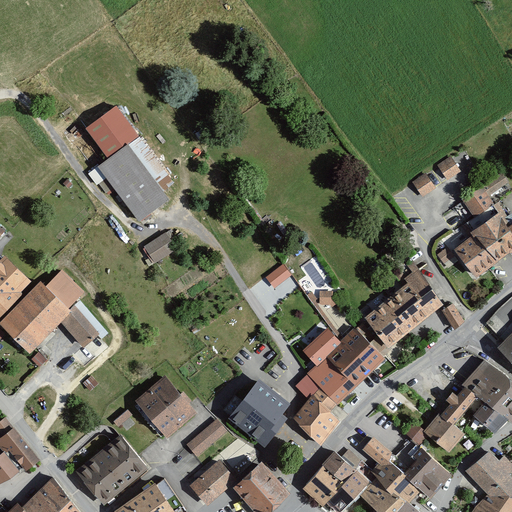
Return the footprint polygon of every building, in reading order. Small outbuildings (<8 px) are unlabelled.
[(171,178),(119,108),(88,131),(109,160),(97,170),(139,226),(170,203),(158,187),(171,178)] [(452,158),(439,165),(448,181),(461,174),(452,158)] [(425,174),(413,181),(422,196),(434,189),(425,174)] [(502,174),(480,189),(487,200),(510,186),(502,174)] [(480,189),(462,200),(474,217),(491,206),(487,200),(480,189)] [(467,231),(470,236),(496,262),(511,252),(511,236),(507,228),(496,209),(467,231)] [(173,250),(163,235),(143,250),(153,265),(173,250)] [(470,236),(451,249),(458,258),(475,278),(496,262),(470,236)] [(458,258),(451,249),(439,258),(446,267),(458,258)] [(2,254),(0,256),(0,313),(31,284),(2,254)] [(444,306),(411,263),(399,272),(408,285),(363,319),(386,349),(444,306)] [(283,265),(266,277),(276,290),(292,276),(283,265)] [(38,282),(0,321),(0,325),(29,354),(59,323),(79,303),(87,295),(60,269),(43,287),(38,282)] [(294,310),(287,300),(278,307),(285,316),(294,310)] [(112,341),(79,303),(59,323),(81,348),(73,355),(84,369),(112,341)] [(462,325),(450,309),(439,317),(451,333),(462,325)] [(385,361),(354,329),(294,386),(306,398),(316,389),(334,407),(336,409),(385,361)] [(511,363),(511,329),(495,346),(511,363)] [(459,385),(462,387),(474,397),(482,403),(488,408),(505,389),(506,385),(506,380),(505,376),(481,360),(459,385)] [(511,421),(511,383),(505,376),(506,380),(506,385),(505,389),(488,408),(502,419),(510,423),(511,421)] [(194,416),(164,377),(134,401),(165,440),(194,416)] [(286,405),(254,382),(227,420),(265,448),(285,421),(278,416),(286,405)] [(439,412),(436,415),(451,426),(474,397),(462,387),(453,396),(448,392),(442,400),(446,404),(439,412)] [(316,389),(306,398),(293,419),(318,446),(338,420),(329,413),(334,407),(316,389)] [(488,408),(482,403),(473,414),(492,431),(502,419),(488,408)] [(132,418),(127,412),(113,424),(118,429),(132,418)] [(436,415),(422,431),(426,435),(448,454),(463,435),(451,426),(436,415)] [(39,462),(4,419),(0,422),(0,448),(4,454),(0,456),(0,464),(14,482),(39,462)] [(228,432),(217,420),(188,446),(199,458),(228,432)] [(414,423),(404,433),(416,446),(418,444),(426,435),(422,431),(414,423)] [(376,463),(368,471),(375,478),(401,501),(406,505),(419,491),(388,461),(394,456),(364,431),(352,442),(376,463)] [(147,472),(119,437),(76,473),(104,507),(147,472)] [(449,476),(411,443),(397,458),(394,456),(388,461),(419,491),(428,499),(449,476)] [(347,449),(340,458),(355,473),(362,463),(347,449)] [(496,461),(487,451),(463,472),(485,497),(511,497),(511,480),(508,476),(511,471),(511,464),(503,454),(496,461)] [(335,454),(323,468),(340,483),(326,501),(338,511),(339,511),(364,483),(355,473),(340,458),(335,454)] [(233,478),(217,460),(204,473),(189,485),(205,503),(233,478)] [(263,511),(286,492),(262,466),(237,488),(258,511),(263,511)] [(323,468),(303,492),(320,508),(326,501),(340,483),(323,468)] [(375,478),(357,495),(371,509),(374,511),(389,511),(401,501),(375,478)] [(75,511),(47,483),(21,509),(19,511),(75,511)] [(184,511),(165,484),(125,511),(184,511)] [(511,511),(511,497),(485,497),(470,511),(511,511)] [(401,501),(389,511),(414,511),(406,505),(401,501)] [(19,511),(21,509),(15,503),(4,511),(19,511)]
